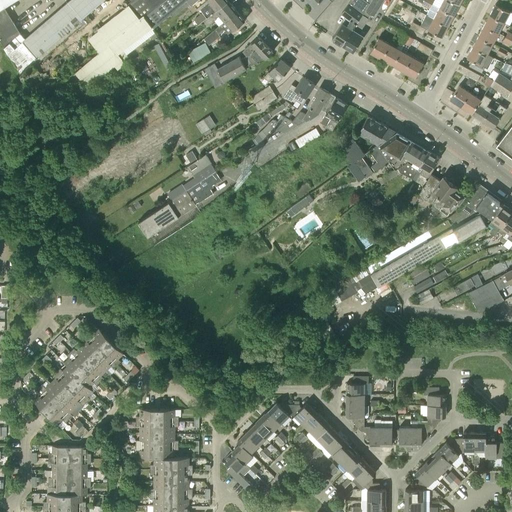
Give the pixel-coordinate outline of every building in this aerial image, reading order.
[(130,7),(100,31),(97,26),(93,29),(96,34),(90,39),(100,51),(67,77),(72,83),(78,79),(87,90),(114,68),(117,72),(122,68),(124,71),(134,64),(124,52),(154,27),(144,16),(164,0),(128,0),(126,2),(126,1),(124,1),(123,2),(123,3),(123,4),(124,5),(125,5),(126,5),(127,4),(127,3),(130,7)] [(80,0),(70,0),(68,2),(82,18),(87,14),(90,12),(80,0)] [(93,0),(80,0),(90,12),(98,5),(93,0)] [(164,0),(144,16),(154,27),(179,6),(187,0),(186,0),(164,0)] [(186,0),(187,0),(179,6),(182,10),(191,3),(188,0),(186,0)] [(188,0),(191,3),(191,4),(196,0),(200,0),(194,5),(199,11),(200,9),(209,2),(209,1),(209,0),(188,0)] [(209,0),(209,1),(209,2),(200,9),(203,12),(194,19),(198,25),(204,20),(227,0),(209,0)] [(229,0),(227,0),(204,20),(208,26),(215,20),(219,26),(237,10),(229,0)] [(343,44),(370,0),(351,0),(342,12),(347,16),(342,23),(341,23),(332,38),(343,44)] [(370,0),(343,44),(354,51),(363,35),(359,33),(371,14),(373,16),(382,0),(370,0)] [(439,7),(432,3),(425,0),(424,0),(422,4),(437,12),(434,18),(448,26),(454,15),(439,7)] [(459,4),(451,0),(443,0),(439,7),(454,15),(459,4)] [(68,2),(61,8),(75,25),(82,18),(68,2)] [(511,20),(511,12),(496,3),(490,14),(504,22),(509,25),(511,20)] [(0,19),(9,13),(4,6),(0,9),(0,19)] [(61,8),(53,15),(67,31),(75,25),(61,8)] [(237,10),(219,26),(204,38),(209,44),(220,35),(219,34),(224,29),(228,34),(245,20),(237,10)] [(0,29),(13,20),(9,13),(0,19),(0,29)] [(75,25),(80,30),(92,20),(87,14),(82,18),(75,25)] [(448,26),(434,18),(426,14),(420,25),(428,29),(442,36),(448,26)] [(484,25),(499,33),(504,22),(490,14),(484,25)] [(53,15),(45,21),(60,38),(67,31),(53,15)] [(17,26),(13,20),(0,29),(0,39),(0,40),(17,26)] [(380,36),(387,23),(381,20),(374,32),(380,36)] [(45,21),(38,28),(52,45),(60,38),(45,21)] [(423,35),(426,29),(413,21),(410,28),(423,35)] [(479,36),(493,43),(499,33),(484,25),(479,36)] [(21,32),(17,26),(0,40),(4,46),(21,32)] [(38,28),(26,38),(23,41),(37,58),(52,45),(38,28)] [(26,38),(21,32),(4,46),(9,53),(13,59),(21,72),(37,58),(23,41),(26,38)] [(406,42),(409,36),(404,33),(401,39),(406,42)] [(259,36),(249,45),(243,51),(246,56),(241,58),(240,56),(218,68),(224,81),(257,62),(264,56),(265,58),(273,51),(259,36)] [(414,39),(409,36),(406,42),(410,45),(414,39)] [(473,46),(487,54),(493,43),(479,36),(473,46)] [(511,42),(511,39),(505,36),(503,41),(510,45),(511,42)] [(382,58),(390,44),(379,37),(370,52),(382,58)] [(173,66),(160,42),(154,45),(167,69),(173,66)] [(193,62),(211,52),(205,42),(188,51),(193,62)] [(430,56),(433,49),(421,42),(417,49),(430,56)] [(393,65),(401,50),(390,44),(382,58),(393,65)] [(487,54),(473,46),(467,57),(472,60),(469,66),(482,73),(485,67),(481,65),(487,54)] [(505,56),(508,51),(500,47),(497,52),(505,56)] [(404,71),(412,56),(401,50),(393,65),(404,71)] [(176,51),(170,57),(174,62),(181,57),(176,51)] [(140,72),(148,67),(143,59),(144,59),(142,55),(132,60),(140,72)] [(424,63),(412,56),(404,71),(415,77),(424,63)] [(278,81),(291,66),(281,58),(264,76),(269,81),(273,76),(278,81)] [(477,81),(481,75),(468,68),(464,74),(477,81)] [(507,96),(511,88),(511,80),(499,72),(490,85),(507,96)] [(302,103),(307,96),(315,84),(304,76),(299,84),(294,81),(286,94),(293,99),(294,98),(302,103)] [(488,87),(493,80),(489,77),(484,84),(488,87)] [(461,106),(470,92),(459,85),(450,99),(461,106)] [(251,97),(254,103),(273,91),(270,86),(251,97)] [(299,124),(318,112),(330,92),(320,87),(315,94),(317,95),(306,114),(300,111),(293,121),(281,114),(278,121),(273,119),(268,123),(268,124),(258,133),(260,136),(256,139),(258,142),(279,130),(285,132),(299,124)] [(273,91),(254,103),(258,109),(277,97),(273,91)] [(472,113),(481,99),(470,92),(461,106),(472,113)] [(491,107),(487,104),(491,97),(485,93),(481,99),(472,113),(482,120),(491,107)] [(333,129),(348,103),(335,96),(322,120),(328,123),(326,125),(333,129)] [(491,107),(482,120),(493,128),(507,108),(500,103),(495,110),(491,107)] [(260,127),(266,122),(265,121),(281,111),(278,107),(262,117),(256,123),(260,127)] [(205,135),(212,131),(210,128),(216,125),(210,115),(196,123),(202,134),(204,133),(205,135)] [(396,130),(369,115),(359,131),(380,143),(396,130)] [(511,123),(497,143),(511,154),(511,156),(511,157),(511,123)] [(300,145),(321,135),(318,128),(297,137),(300,145)] [(428,150),(411,139),(396,130),(380,143),(370,150),(378,162),(373,165),(376,171),(382,167),(383,167),(390,162),(394,168),(381,177),(384,181),(400,172),(411,177),(415,171),(428,150)] [(338,150),(349,165),(362,156),(366,153),(354,137),(342,145),(343,147),(338,150)] [(291,151),(297,147),(292,140),(287,144),(291,151)] [(192,163),(198,159),(192,150),(187,154),(192,163)] [(222,159),(225,157),(226,154),(224,151),(221,150),(218,152),(217,155),(219,158),(222,159)] [(438,156),(428,150),(415,171),(419,173),(415,179),(423,184),(426,180),(425,178),(438,156)] [(211,163),(206,154),(198,159),(192,163),(187,166),(193,174),(211,163)] [(362,156),(349,165),(343,169),(351,180),(356,176),(359,181),(365,176),(366,177),(373,172),(362,156)] [(198,182),(216,171),(211,163),(193,174),(198,182)] [(138,221),(148,236),(197,205),(196,203),(199,201),(200,202),(213,193),(209,186),(221,179),(216,171),(198,182),(187,190),(172,200),(138,221)] [(430,195),(440,180),(431,173),(426,180),(423,184),(418,192),(427,199),(430,195)] [(444,175),(440,180),(430,195),(443,205),(440,209),(447,214),(457,202),(459,204),(465,195),(452,186),(454,183),(444,175)] [(297,197),(313,186),(309,180),(293,192),(297,197)] [(187,190),(183,183),(167,193),(172,200),(187,190)] [(406,270),(423,260),(488,223),(503,203),(478,185),(467,200),(484,212),(481,215),(455,230),(453,226),(371,273),(379,286),(406,271),(406,270)] [(380,203),(375,197),(370,202),(376,207),(380,203)] [(133,204),(137,208),(142,205),(138,200),(133,204)] [(498,231),(511,212),(511,209),(503,203),(488,223),(494,228),(490,233),(495,236),(498,231)] [(296,212),(292,206),(287,209),(291,216),(296,212)] [(511,232),(511,212),(498,231),(504,235),(500,240),(504,243),(508,238),(511,232)] [(219,258),(224,255),(218,246),(213,249),(219,258)] [(393,258),(406,252),(402,246),(390,252),(393,258)] [(423,260),(406,270),(406,271),(413,284),(431,275),(423,260)] [(444,260),(437,263),(439,269),(446,267),(444,260)] [(511,270),(505,274),(482,284),(468,292),(479,313),(493,305),(503,299),(498,290),(510,284),(511,282),(511,270)] [(441,279),(438,273),(433,276),(436,282),(441,279)] [(458,294),(475,284),(471,277),(454,286),(458,294)] [(414,287),(417,292),(433,284),(430,278),(414,287)] [(421,304),(434,297),(429,288),(416,295),(421,304)] [(91,331),(87,334),(105,352),(114,343),(99,328),(94,333),(91,331)] [(57,337),(62,342),(64,344),(67,341),(64,337),(60,334),(57,337)] [(105,352),(87,334),(84,338),(86,340),(81,345),(96,360),(105,352)] [(62,342),(57,337),(53,341),(57,345),(58,344),(60,345),(62,342)] [(114,343),(105,352),(117,364),(121,361),(118,358),(124,353),(114,343)] [(96,360),(81,345),(77,350),(74,348),(70,351),(88,369),(96,360)] [(88,369),(70,351),(67,355),(69,357),(64,362),(68,366),(80,378),(88,369)] [(117,364),(105,352),(96,360),(106,370),(111,365),(114,368),(117,364)] [(106,370),(96,360),(88,369),(100,381),(104,378),(101,375),(106,370)] [(80,378),(68,366),(63,371),(60,368),(57,372),(71,386),(80,378)] [(100,381),(88,369),(80,378),(89,387),(94,382),(97,385),(100,381)] [(71,386),(57,372),(53,375),(56,378),(51,383),(63,395),(71,386)] [(347,382),(347,394),(364,394),(365,383),(369,383),(369,376),(353,376),(353,382),(347,382)] [(89,387),(80,378),(71,386),(86,402),(90,398),(87,396),(93,390),(89,387)] [(63,395),(51,383),(46,387),(43,385),(39,388),(54,403),(63,395)] [(86,402),(71,386),(63,395),(75,408),(80,403),(83,405),(86,402)] [(428,405),(446,405),(446,394),(439,394),(439,387),(424,387),(424,394),(428,394),(428,405)] [(54,403),(39,388),(36,392),(38,394),(33,400),(46,412),(54,403)] [(364,394),(347,394),(346,404),(364,405),(364,394)] [(75,408),(63,395),(54,403),(69,418),(73,415),(70,412),(75,408)] [(269,409),(281,422),(289,414),(292,414),(292,404),(284,404),(284,405),(283,407),(277,402),(269,409)] [(292,404),(292,414),(294,414),(302,422),(315,410),(307,402),(301,407),(300,406),(300,404),(292,404)] [(69,418),(54,403),(46,412),(58,425),(63,419),(66,422),(69,418)] [(364,405),(346,404),(346,415),(352,415),(352,421),(355,421),(355,424),(358,428),(362,424),(364,424),(364,405)] [(154,457),(158,457),(175,457),(175,450),(178,450),(178,440),(175,440),(175,426),(178,426),(179,416),(175,416),(175,405),(140,405),(140,416),(136,415),(136,426),(140,426),(140,432),(135,432),(135,433),(140,433),(140,439),(136,439),(136,450),(140,450),(140,456),(134,456),(134,457),(140,457),(154,457)] [(446,416),(446,405),(428,405),(428,424),(430,424),(434,428),(437,425),(437,422),(439,422),(440,416),(446,416)] [(261,417),(274,430),(281,422),(269,409),(261,417)] [(315,410),(302,422),(310,430),(323,417),(315,410)] [(253,425),(266,438),(274,430),(261,417),(253,425)] [(323,417),(310,430),(317,437),(330,425),(323,417)] [(79,428),(83,425),(84,424),(79,420),(75,424),(79,428)] [(381,444),(381,426),(364,426),(364,424),(362,424),(358,428),(361,430),(364,430),(364,438),(370,438),(370,444),(381,444)] [(411,426),(411,444),(422,444),(422,438),(428,438),(428,431),(431,431),(434,428),(430,424),(428,424),(427,426),(411,426)] [(246,432),(258,445),(266,438),(253,425),(246,432)] [(330,425),(317,437),(325,446),(338,433),(330,425)] [(392,437),(396,437),(396,429),(392,429),(392,426),(381,426),(381,444),(392,444),(392,437)] [(396,429),(396,437),(399,437),(399,444),(411,444),(411,426),(400,426),(399,429),(396,429)] [(278,434),(284,440),(287,437),(281,431),(278,434)] [(296,437),(299,440),(305,434),(302,431),(296,437)] [(251,453),(251,452),(258,445),(246,432),(238,440),(240,443),(240,442),(251,453)] [(475,450),(475,432),(464,432),(463,438),(457,438),(457,445),(457,447),(462,451),(463,450),(475,450)] [(486,432),(475,432),(475,450),(485,450),(485,453),(486,453),(486,436),(486,432)] [(338,433),(325,446),(333,453),(345,441),(338,433)] [(284,440),(278,434),(275,437),(281,443),(284,440)] [(305,434),(299,440),(303,443),(308,438),(305,434)] [(486,458),(497,459),(497,458),(503,458),(503,442),(497,442),(497,436),(486,436),(486,453),(486,458)] [(345,441),(333,453),(340,461),(351,450),(347,446),(349,444),(345,441)] [(438,449),(451,462),(462,451),(457,447),(457,445),(454,445),(452,447),(446,441),(438,449)] [(245,463),(250,467),(251,468),(256,473),(259,470),(253,464),(258,459),(254,455),(251,452),(251,453),(240,442),(240,443),(233,450),(245,463)] [(52,486),(52,493),(92,494),(92,493),(87,493),(87,487),(91,487),(91,477),(87,477),(87,471),(92,471),(92,469),(87,469),(87,463),(91,463),(91,453),(87,453),(87,445),(52,445),(52,452),(49,452),(49,462),(52,463),(52,476),(49,476),(48,486),(52,486)] [(263,449),(268,455),(272,452),(266,446),(263,449)] [(315,456),(321,450),(318,447),(312,453),(315,456)] [(268,455),(263,449),(260,453),(265,458),(268,455)] [(433,458),(443,469),(451,462),(438,449),(435,453),(436,455),(433,458)] [(251,468),(250,467),(245,463),(233,450),(225,458),(232,465),(227,470),(245,488),(250,483),(243,476),(251,468)] [(321,450),(315,456),(318,459),(324,453),(321,450)] [(348,469),(361,456),(357,452),(355,454),(351,450),(340,461),(348,469)] [(361,456),(348,469),(355,476),(368,464),(361,456)] [(189,457),(175,457),(158,457),(154,457),(154,464),(150,464),(150,474),(154,474),(154,480),(149,480),(149,482),(154,482),(154,488),(150,488),(150,498),(154,498),(154,504),(149,504),(149,506),(154,506),(153,511),(150,511),(149,511),(188,511),(189,498),(192,498),(192,488),(189,488),(189,474),(193,474),(193,464),(189,464),(189,457)] [(423,464),(436,477),(443,469),(433,458),(429,462),(427,460),(423,464)] [(330,471),(336,465),(333,462),(327,468),(330,471)] [(368,464),(355,476),(366,487),(370,483),(373,482),(373,479),(370,477),(376,472),(368,464)] [(418,480),(418,483),(421,483),(425,487),(436,477),(423,464),(415,472),(421,478),(418,480)] [(339,468),(336,465),(330,471),(333,474),(339,468)] [(448,474),(454,480),(457,477),(451,471),(448,474)] [(454,480),(448,474),(445,477),(451,483),(454,480)] [(348,478),(342,483),(345,487),(351,481),(348,478)] [(261,479),(253,487),(259,492),(267,485),(261,479)] [(370,483),(366,487),(368,489),(367,500),(385,500),(386,489),(380,489),(380,482),(373,482),(370,483)] [(245,488),(248,492),(253,487),(250,483),(245,488)] [(423,489),(425,487),(421,483),(418,483),(411,483),(411,489),(405,489),(405,500),(423,500),(423,489)] [(92,495),(92,494),(52,493),(47,493),(47,501),(44,501),(43,511),(47,511),(82,511),(86,511),(86,501),(82,501),(82,494),(87,494),(87,495),(92,495)] [(367,510),(385,511),(385,500),(367,500),(367,510)] [(423,500),(405,500),(405,511),(423,511),(423,500)]
